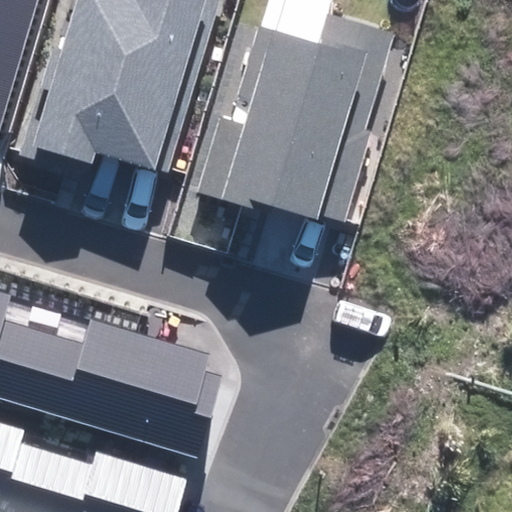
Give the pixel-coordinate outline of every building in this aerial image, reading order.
[(0,0),(0,135),(38,0),(0,0)] [(97,152),(166,173),(220,0),(78,0),(63,48),(53,45),(19,153),(62,166),(65,156),(93,164),(97,152)] [(199,187),(341,230),(371,131),(365,129),(395,32),(331,13),(335,0),(265,0),(237,95),(254,100),(247,124),(220,116),(199,187)] [(0,396),(198,455),(222,375),(206,370),(210,355),(93,320),(86,345),(4,321),(12,294),(0,290),(0,396)] [(0,511),(3,511),(176,511),(186,479),(95,452),(91,464),(21,442),(25,430),(0,422),(0,511)]
